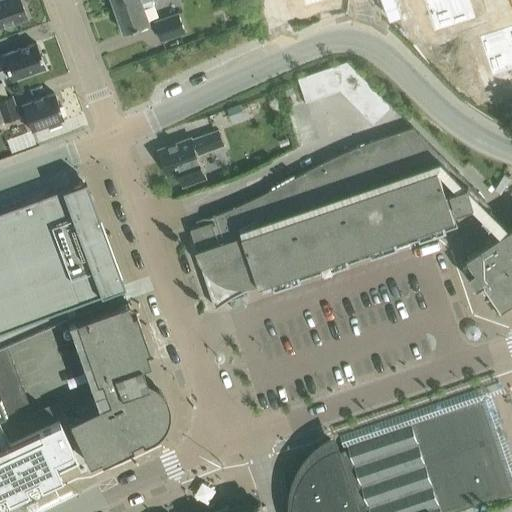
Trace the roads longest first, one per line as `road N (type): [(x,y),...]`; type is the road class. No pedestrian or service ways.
road 1 (tertiary): [(511,152),(475,136),(378,50),(354,41),(328,42),(112,141)]
road 2 (residential): [(228,447),(112,141)]
road 3 (unclassified): [(228,447),(511,348)]
road 4 (unclassified): [(78,511),(228,447)]
road 5 (residential): [(112,141),(62,0)]
